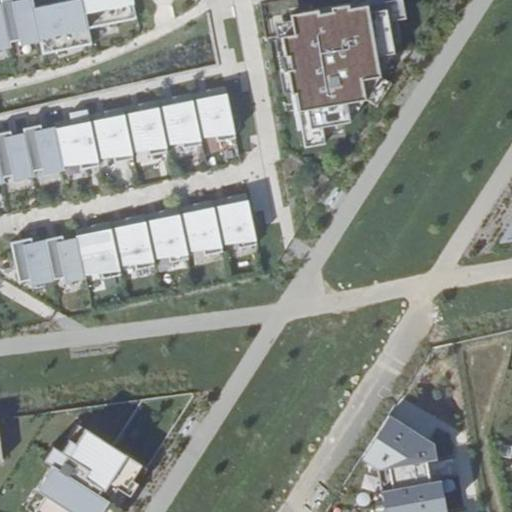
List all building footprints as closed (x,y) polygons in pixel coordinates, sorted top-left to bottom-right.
[(39,36),(34,4),(33,0),(0,0),(0,42),(8,41),(7,35),(17,33),(18,39),(39,36)] [(87,27),(135,19),(132,0),(57,0),(34,4),(39,36),(41,51),(90,43),(87,27)] [(385,0),(374,0),(291,15),(294,35),(282,37),(300,133),(303,132),(306,149),(328,146),(324,128),(352,123),(349,104),(365,98),(378,106),(392,84),(380,75),(377,58),(395,54),(390,23),(407,20),(403,0),(398,0),(386,2),(385,0)] [(215,143),(233,139),(222,87),(204,91),(205,98),(189,101),(188,95),(170,98),(171,105),(156,108),(154,102),(136,106),(138,112),(122,116),(120,109),(102,113),(104,120),(88,123),(86,117),(68,120),(70,127),(54,130),(42,133),(41,128),(23,132),(24,137),(12,139),(11,135),(0,137),(0,185),(3,185),(2,179),(12,177),(14,182),(33,178),(32,172),(42,170),(44,176),(63,172),(62,169),(78,166),(79,172),(97,168),(96,162),(112,158),(113,165),(131,161),(130,154),(146,151),(147,157),(165,153),(164,147),(180,144),(181,150),(199,146),(198,140),(214,136),(215,143)] [(204,91),(188,95),(189,101),(205,98),(204,91)] [(170,98),(154,102),(156,108),(171,105),(170,98)] [(136,106),(120,109),(122,116),(138,112),(136,106)] [(102,113),(86,117),(88,123),(104,120),(102,113)] [(68,120),(53,124),(54,130),(70,127),(68,120)] [(32,237),(9,242),(18,282),(29,280),(30,284),(63,277),(65,283),(87,282),(86,275),(103,271),(104,278),(120,274),(119,268),(137,264),(138,270),(154,267),(153,261),(170,257),(172,263),(188,260),(186,253),(202,250),(204,256),(222,253),(221,246),(236,243),(237,249),(256,245),(245,194),(227,198),(228,204),(212,207),(211,201),(193,205),(194,211),(179,215),(177,208),(161,212),(163,218),(145,222),(143,216),(128,219),(129,225),(111,229),(110,223),(94,226),(95,233),(78,237),(65,240),(64,235),(33,242),(32,237)] [(227,198),(211,201),(212,207),(228,204),(227,198)] [(193,205),(177,208),(179,215),(194,211),(193,205)] [(161,212),(143,216),(145,222),(163,218),(161,212)] [(128,219),(110,223),(111,229),(129,225),(128,219)] [(511,221),(498,243),(511,240),(511,221)] [(94,226),(76,230),(78,237),(95,233),(94,226)] [(375,468),(379,467),(385,511),(435,511),(443,511),(439,478),(429,480),(426,459),(435,457),(433,443),(389,415),(361,458),(375,468)] [(69,439),(75,443),(84,428),(78,424),(69,439)] [(118,511),(121,508),(108,500),(117,487),(122,491),(134,471),(96,446),(101,439),(84,428),(75,443),(69,439),(62,451),(67,454),(57,470),(52,466),(37,490),(45,495),(34,511),(118,511)] [(147,468),(101,439),(96,446),(134,471),(122,491),(129,495),(147,468)] [(52,466),(57,470),(67,454),(62,451),(52,445),(42,460),(52,466)] [(37,490),(26,508),(31,511),(34,511),(45,495),(37,490)]
